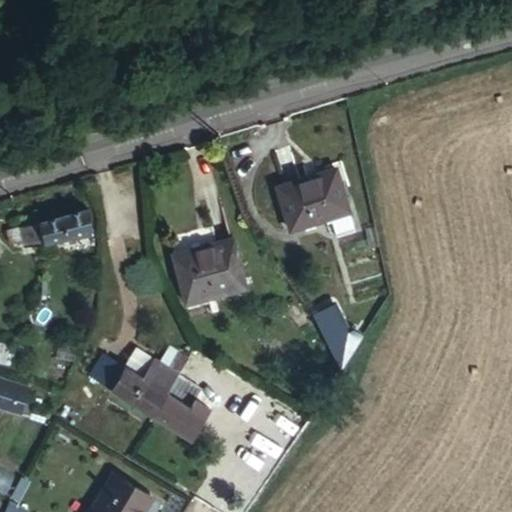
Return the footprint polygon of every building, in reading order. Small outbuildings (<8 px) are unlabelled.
[(292,232),(331,219),(350,212),(336,171),(278,190),(292,232)] [(41,222),(21,227),(9,231),(12,243),(22,241),(25,251),(95,232),(89,208),(41,222)] [(18,217),(21,227),(41,222),(38,211),(18,217)] [(350,212),(331,219),(335,233),(355,227),(350,212)] [(254,285),(241,238),(185,252),(199,301),(254,285)] [(309,318),(337,354),(357,338),(328,303),(309,318)] [(147,381),(158,363),(139,352),(128,371),(147,381)] [(114,393),(128,371),(106,357),(92,379),(114,393)] [(170,396),(182,377),(158,363),(147,381),(128,371),(114,393),(156,419),(170,396)] [(27,388),(0,379),(0,406),(15,412),(18,400),(23,402),(27,388)] [(194,411),(170,396),(156,419),(193,442),(213,411),(200,402),(194,411)] [(116,472),(92,511),(141,511),(152,494),(116,472)]
